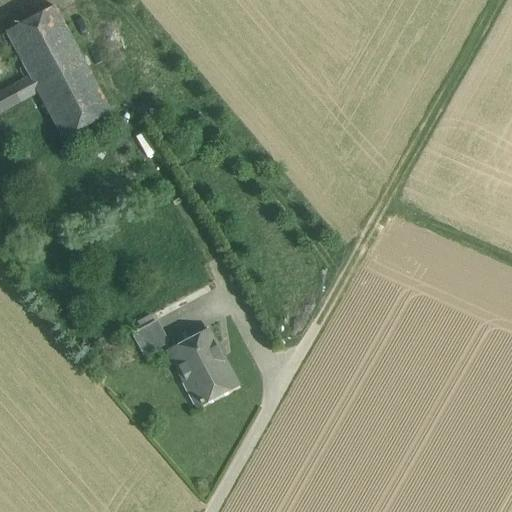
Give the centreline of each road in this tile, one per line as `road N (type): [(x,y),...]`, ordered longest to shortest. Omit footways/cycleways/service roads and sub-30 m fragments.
road 1 (track): [(314,326),(499,0)]
road 2 (track): [(385,201),(511,258)]
